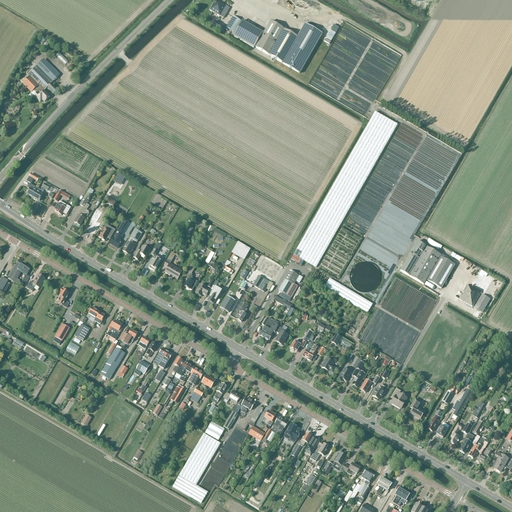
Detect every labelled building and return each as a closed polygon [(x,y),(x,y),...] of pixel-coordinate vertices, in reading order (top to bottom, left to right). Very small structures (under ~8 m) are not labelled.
[(227,13),(229,9),(215,0),(212,6),(227,13)] [(223,19),(227,13),(212,6),(209,11),(223,19)] [(242,21),(242,22),(233,17),(226,28),(234,33),(233,35),(234,36),(233,37),(254,49),(255,48),(269,56),(282,63),(281,64),(299,75),(322,35),(304,24),(297,37),(283,30),(270,22),(264,33),(242,21)] [(224,26),(215,20),(212,27),(220,32),(224,26)] [(63,54),(61,56),(70,65),(72,63),(63,54)] [(37,66),(53,83),(60,75),(44,59),(37,66)] [(47,88),(51,84),(53,83),(37,66),(28,75),(30,77),(39,86),(44,91),(47,88)] [(31,93),(39,86),(30,77),(23,84),(30,91),(31,93)] [(51,84),(47,88),(53,94),(58,90),(51,84)] [(44,91),(39,86),(31,93),(28,96),(28,98),(29,99),(31,99),(34,96),(40,102),(42,100),(45,103),(50,98),(44,91)] [(294,255),(316,268),(397,126),(375,113),(294,255)] [(31,174),(27,181),(31,183),(35,176),(31,174)] [(118,175),(113,183),(120,187),(125,179),(118,175)] [(29,184),(27,188),(30,190),(27,195),(33,199),(38,189),(29,184)] [(38,189),(33,199),(36,200),(38,202),(39,200),(45,190),(47,192),(50,187),(45,184),(41,190),(38,189)] [(59,198),(62,192),(60,191),(59,190),(55,196),(56,196),(53,200),(57,202),(59,198)] [(90,195),(88,194),(87,194),(85,196),(79,205),(83,207),(81,210),(78,215),(79,216),(74,224),(80,227),(84,219),(85,220),(89,214),(86,212),(89,206),(86,205),(90,199),(88,198),(90,195)] [(60,202),(54,211),(57,213),(58,214),(58,215),(59,216),(60,215),(61,216),(62,214),(66,216),(71,208),(60,202)] [(92,224),(88,232),(93,235),(100,224),(97,222),(102,213),(96,209),(89,222),(92,224)] [(122,222),(117,231),(122,234),(128,225),(122,222)] [(104,229),(99,238),(105,242),(108,236),(109,236),(111,237),(115,231),(106,226),(104,229)] [(137,226),(129,239),(137,243),(142,234),(139,231),(140,228),(137,226)] [(117,249),(122,242),(120,241),(122,238),(116,234),(110,245),(117,249)] [(441,256),(425,248),(425,247),(417,242),(400,272),(408,276),(424,286),(426,281),(441,289),(455,266),(440,257),(441,256)] [(134,247),(130,245),(127,243),(122,252),(128,255),(130,252),(131,252),(134,247)] [(238,243),(232,254),(239,258),(245,247),(238,243)] [(161,258),(155,255),(161,247),(157,244),(151,255),(154,256),(152,260),(153,261),(150,266),(149,269),(155,272),(156,270),(162,261),(160,260),(161,258)] [(150,251),(147,248),(143,246),(140,252),(138,250),(133,258),(137,260),(140,255),(146,258),(150,251)] [(245,247),(239,258),(244,261),(250,250),(245,247)] [(178,278),(182,271),(170,264),(176,255),(172,253),(164,266),(167,268),(165,273),(172,277),(173,275),(178,278)] [(21,273),(26,276),(29,270),(21,265),(21,266),(17,264),(8,280),(17,285),(20,281),(17,280),(21,273)] [(192,291),(197,282),(195,281),(189,278),(195,268),(191,266),(184,279),(188,281),(184,287),(189,290),(192,291)] [(290,271),(278,291),(282,294),(291,299),(298,287),(294,285),(299,276),(290,271)] [(35,287),(39,289),(45,279),(38,275),(33,283),(30,282),(26,289),(32,292),(35,287)] [(273,284),(270,282),(259,276),(253,286),(265,293),(267,289),(269,290),(273,284)] [(2,278),(0,280),(0,292),(4,295),(9,285),(7,284),(8,282),(2,278)] [(367,314),(372,305),(329,280),(324,288),(367,314)] [(206,296),(210,290),(200,285),(195,294),(201,297),(203,294),(206,296)] [(478,291),(471,287),(467,286),(459,299),(472,307),(481,292),(478,291)] [(211,295),(208,301),(213,304),(216,299),(217,299),(221,292),(213,287),(209,293),(211,295)] [(52,298),(52,299),(53,301),(56,303),(57,302),(59,303),(58,304),(66,309),(69,304),(65,302),(69,294),(67,293),(67,292),(66,291),(65,291),(62,289),(59,294),(60,294),(58,297),(58,296),(57,298),(55,297),(54,297),(53,297),(52,298)] [(289,302),(291,299),(282,294),(280,297),(289,302)] [(482,313),(490,300),(482,295),(474,309),(482,313)] [(227,297),(220,308),(228,313),(235,301),(227,297)] [(286,302),(283,307),(289,310),(292,305),(286,302)] [(237,320),(242,323),(246,315),(244,314),(248,307),(244,305),(239,313),(241,313),(237,320)] [(100,313),(92,308),(86,318),(89,319),(90,318),(94,321),(100,325),(103,320),(103,319),(105,316),(99,313),(100,313)] [(273,324),(272,323),(265,319),(261,325),(264,327),(259,336),(265,339),(266,337),(265,336),(267,333),(268,332),(269,332),(273,324)] [(110,337),(118,323),(115,321),(113,323),(112,322),(108,329),(109,330),(107,335),(110,337)] [(116,341),(120,333),(123,329),(121,328),(122,325),(118,323),(110,337),(116,341)] [(276,332),(279,327),(273,324),(269,332),(268,332),(267,333),(265,336),(266,337),(265,339),(269,341),(273,333),(275,334),(276,332)] [(320,324),(317,329),(322,333),(323,330),(325,328),(325,327),(320,324)] [(62,342),(69,329),(62,325),(55,338),(62,342)] [(90,330),(82,325),(75,337),(83,342),(90,330)] [(288,335),(284,333),(286,331),(279,328),(276,333),(279,335),(275,342),(282,346),(288,335)] [(133,343),(135,340),(138,334),(131,330),(129,334),(126,332),(120,341),(128,345),(130,341),(133,343)] [(337,346),(342,338),(335,334),(330,343),(337,346)] [(300,347),(303,349),(306,343),(307,341),(309,342),(310,339),(307,337),(305,340),(304,339),(301,345),(295,341),(290,349),(291,350),(291,351),(293,352),(294,352),(294,351),(297,353),(300,347)] [(143,344),(147,347),(150,342),(143,338),(139,346),(141,347),(143,344)] [(344,340),(342,343),(354,349),(356,345),(344,340)] [(75,342),(72,347),(81,352),(84,346),(75,342)] [(157,346),(157,345),(154,343),(153,343),(152,343),(148,350),(146,354),(149,356),(151,352),(153,353),(157,346)] [(176,352),(181,346),(177,343),(172,349),(176,352)] [(321,357),(324,352),(325,350),(318,347),(319,346),(318,345),(316,343),(314,346),(313,348),(307,359),(311,362),(317,351),(318,352),(320,353),(318,355),(321,357)] [(307,359),(313,348),(311,346),(308,350),(306,349),(302,357),(307,359)] [(159,366),(168,352),(166,351),(166,350),(164,349),(163,349),(162,348),(154,363),(159,366)] [(116,349),(100,375),(103,377),(106,379),(110,381),(125,354),(120,351),(116,349)] [(170,353),(168,352),(159,366),(158,367),(163,370),(173,355),(172,354),(170,353)] [(356,369),(359,365),(361,361),(355,357),(350,366),(356,369)] [(175,374),(183,361),(181,360),(181,359),(179,358),(178,358),(174,365),(177,367),(177,368),(175,367),(172,372),(175,374)] [(333,373),(336,367),(333,365),(334,363),(326,359),(321,368),(328,372),(329,371),(333,373)] [(136,370),(145,375),(150,367),(141,361),(136,370)] [(181,377),(189,365),(184,362),(176,375),(181,377)] [(186,375),(188,376),(193,367),(189,365),(181,377),(179,380),(183,382),(184,380),(185,380),(186,377),(185,377),(186,375)] [(363,367),(360,366),(359,365),(356,369),(357,370),(357,371),(356,370),(353,376),(356,378),(352,386),(357,388),(365,376),(360,373),(363,367)] [(123,367),(119,373),(120,373),(124,375),(127,369),(123,367)] [(199,371),(194,368),(191,374),(191,375),(187,382),(191,384),(199,371)] [(346,382),(352,372),(345,368),(339,378),(346,382)] [(165,374),(160,371),(155,380),(160,383),(165,374)] [(199,379),(200,380),(203,374),(199,371),(191,384),(195,386),(199,379)] [(202,384),(210,389),(215,381),(211,379),(210,379),(206,377),(202,384)] [(455,390),(457,385),(459,381),(459,380),(456,377),(453,382),(451,386),(448,391),(442,402),(447,405),(456,390),(455,390)] [(171,381),(165,378),(162,383),(168,387),(171,381)] [(365,394),(372,383),(366,380),(360,390),(361,392),(362,392),(363,392),(365,394)] [(218,402),(222,395),(227,387),(222,384),(219,388),(218,388),(216,392),(217,393),(213,400),(214,400),(212,402),(215,404),(217,402),(218,402)] [(181,390),(182,388),(178,386),(177,389),(176,388),(173,393),(174,394),(170,400),(173,402),(174,402),(180,391),(180,390),(181,390)] [(381,398),(384,392),(383,391),(385,388),(381,386),(379,389),(378,388),(376,391),(373,397),(378,400),(380,397),(381,398)] [(197,388),(194,394),(201,398),(204,393),(197,388)] [(400,409),(407,398),(400,394),(401,392),(396,389),(392,396),(395,398),(392,404),(400,409)] [(455,412),(452,416),(457,419),(473,392),(467,389),(460,402),(457,401),(452,410),(455,412)] [(180,391),(174,402),(177,403),(184,392),(181,390),(180,390),(180,391)] [(229,400),(236,404),(241,397),(233,392),(230,396),(228,394),(224,400),(228,402),(229,400)] [(194,394),(190,400),(197,404),(201,398),(194,394)] [(241,407),(240,409),(242,410),(241,412),(245,414),(247,411),(246,411),(247,409),(250,411),(255,404),(246,399),(241,406),(241,407)] [(420,419),(425,412),(417,407),(420,402),(415,399),(411,406),(414,408),(411,414),(420,419)] [(157,417),(162,408),(157,405),(152,414),(157,417)] [(236,415),(241,407),(237,405),(223,427),(229,430),(238,416),(236,415)] [(218,409),(213,407),(210,413),(211,414),(209,416),(213,418),(215,413),(216,413),(218,409)] [(252,427),(254,425),(263,409),(260,407),(250,423),(249,426),(252,427)] [(433,433),(439,422),(437,420),(439,417),(442,413),(438,411),(436,415),(427,430),(433,433)] [(273,423),(272,422),(275,416),(268,412),(264,418),(269,422),(267,425),(271,427),(273,423)] [(86,415),(81,424),(87,427),(92,419),(86,415)] [(269,430),(261,442),(263,443),(266,443),(272,433),(275,434),(276,434),(278,430),(283,421),(279,418),(273,428),(271,431),(269,430)] [(278,430),(276,434),(279,435),(279,434),(281,435),(282,433),(288,423),(283,421),(278,430)] [(225,430),(212,422),(205,433),(218,441),(225,430)] [(480,422),(474,433),(477,435),(479,432),(481,429),(484,424),(480,422)] [(454,434),(449,442),(454,445),(456,441),(458,442),(460,438),(456,435),(459,430),(461,426),(458,424),(454,430),(452,433),(454,434)] [(467,424),(462,432),(467,435),(472,426),(467,424)] [(291,438),(296,441),(300,435),(297,433),(296,432),(298,429),(291,425),(285,435),(286,435),(284,438),(289,440),(290,440),(291,438)] [(265,434),(253,427),(248,435),(261,442),(265,434)] [(447,430),(441,427),(436,435),(442,439),(447,430)] [(179,476),(196,486),(220,444),(204,434),(179,476)] [(306,443),(307,444),(311,437),(306,434),(302,441),(300,444),(301,445),(303,446),(306,443)] [(464,454),(469,447),(471,443),(470,443),(473,437),(468,434),(464,440),(466,441),(464,444),(459,452),(464,454)] [(310,453),(311,452),(318,441),(313,438),(308,446),(310,448),(309,451),(308,452),(303,460),(306,462),(311,454),(310,453)] [(473,449),(468,457),(468,458),(470,459),(471,459),(472,460),(476,453),(477,454),(479,452),(478,452),(481,447),(484,443),(485,441),(481,439),(475,450),(473,449)] [(321,455),(323,457),(329,448),(320,442),(318,446),(310,459),(316,462),(320,456),(321,455)] [(301,447),(298,445),(293,454),(296,456),(301,447)] [(480,455),(476,462),(483,466),(487,460),(488,460),(489,458),(490,456),(492,457),(494,455),(492,454),(493,451),(488,448),(484,455),(483,457),(480,455)] [(142,454),(138,451),(134,458),(138,460),(142,454)] [(500,473),(509,459),(501,454),(501,455),(497,453),(494,459),(497,461),(493,469),(500,473)] [(336,465),(341,468),(346,458),(339,454),(334,463),(337,464),(336,465)] [(333,466),(328,463),(323,471),(323,472),(322,474),(326,476),(327,474),(328,475),(333,466)] [(353,473),(357,475),(360,469),(352,464),(350,468),(344,465),(341,470),(351,476),(353,473)] [(364,484),(371,472),(366,470),(361,479),(363,480),(361,483),(364,484)] [(363,485),(368,487),(375,475),(371,472),(364,484),(363,485)] [(208,493),(196,486),(179,476),(173,487),(201,504),(208,493)] [(379,494),(386,482),(381,478),(377,485),(380,487),(377,493),(379,494)] [(317,481),(311,492),(315,494),(322,483),(317,481)] [(384,490),(387,492),(392,485),(386,482),(379,494),(381,495),(384,490)] [(350,492),(345,499),(352,503),(361,487),(357,485),(352,493),(350,492)] [(360,498),(363,500),(370,489),(366,487),(360,498)] [(396,506),(404,492),(399,489),(395,496),(396,497),(392,504),(396,506)] [(404,505),(409,495),(404,492),(396,506),(399,507),(401,504),(404,505)]
